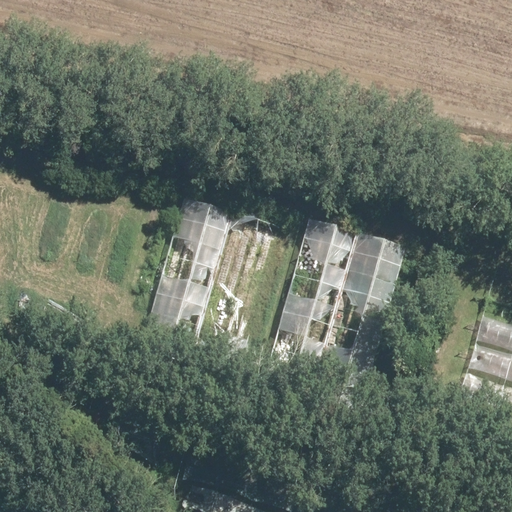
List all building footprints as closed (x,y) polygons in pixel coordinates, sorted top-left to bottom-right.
[(176,184),(132,334),(242,366),(286,216),(176,184)] [(314,210),(268,376),(350,399),(397,233),(314,210)] [(511,316),(469,304),(437,412),(511,433),(511,316)] [(188,409),(125,391),(107,455),(169,473),(188,409)] [(421,511),(293,472),(199,442),(179,505),(202,511),(421,511)]
